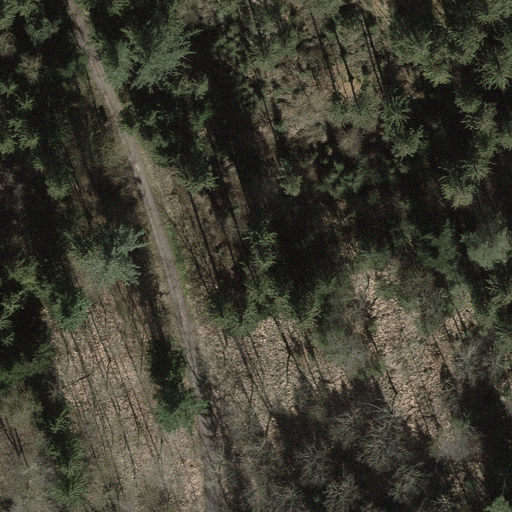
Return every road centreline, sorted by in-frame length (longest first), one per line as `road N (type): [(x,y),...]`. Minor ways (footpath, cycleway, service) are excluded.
road 1 (track): [(70,0),(202,372),(212,511)]
road 2 (track): [(511,403),(380,511)]
